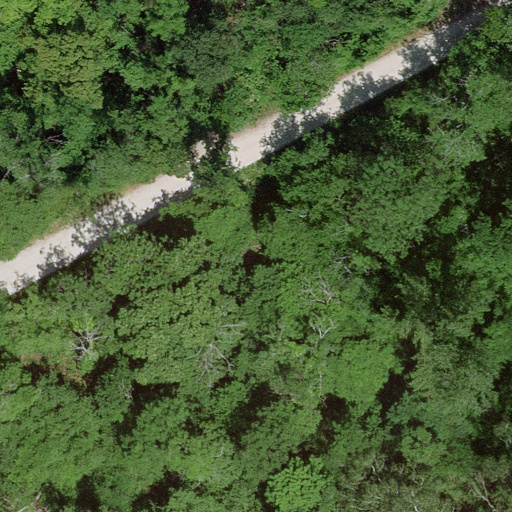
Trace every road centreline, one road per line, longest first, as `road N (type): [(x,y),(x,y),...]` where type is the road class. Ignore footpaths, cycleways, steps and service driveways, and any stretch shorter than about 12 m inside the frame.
road 1 (track): [(190,178),(511,10)]
road 2 (track): [(0,282),(190,178)]
